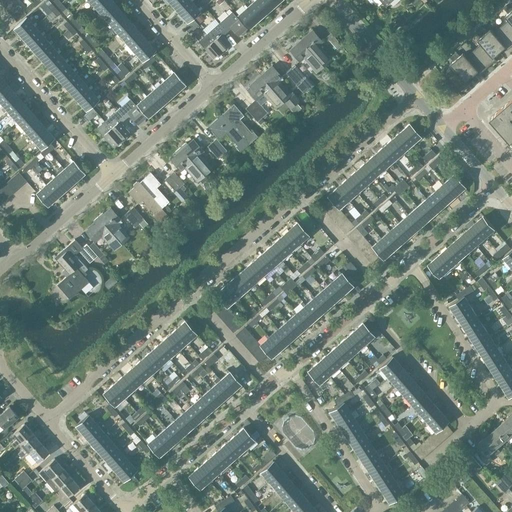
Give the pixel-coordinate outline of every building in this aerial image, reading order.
[(5,0),(1,4),(5,9),(14,1),(12,0),(5,0)] [(47,0),(46,0),(43,3),(47,7),(52,12),(56,9),(51,4),(47,0)] [(102,0),(95,6),(103,15),(115,5),(110,0),(102,0)] [(175,0),(172,3),(180,12),(191,2),(189,0),(175,0)] [(257,0),(248,8),(258,19),(267,11),(257,0)] [(272,0),(257,0),(267,11),(276,4),(272,0)] [(5,9),(9,13),(17,5),(14,1),(5,9)] [(191,2),(180,12),(188,21),(200,11),(191,2)] [(61,4),(58,7),(63,12),(66,9),(61,4)] [(9,13),(13,17),(21,10),(17,5),(9,13)] [(103,15),(111,24),(123,14),(115,5),(103,15)] [(511,11),(508,7),(505,10),(508,14),(505,16),(508,20),(501,27),(511,39),(511,11)] [(258,19),(248,8),(239,16),(249,27),(258,19)] [(56,9),(52,12),(55,16),(57,17),(60,14),(56,9)] [(21,10),(13,17),(17,22),(25,14),(21,10)] [(52,12),(46,17),(50,21),(55,16),(52,12)] [(232,12),(198,41),(213,59),(215,57),(219,57),(228,49),(228,46),(230,44),(223,36),(231,28),(238,36),(240,35),(243,36),(246,33),(246,30),(247,29),(232,12)] [(111,24),(119,33),(130,23),(123,14),(111,24)] [(200,15),(195,19),(199,24),(204,20),(200,15)] [(69,20),(74,25),(77,22),(73,17),(69,20)] [(15,28),(23,38),(34,27),(26,18),(15,28)] [(185,28),(189,33),(199,25),(194,20),(185,28)] [(63,25),(68,30),(71,27),(67,22),(63,25)] [(77,22),(74,25),(78,30),(82,27),(77,22)] [(119,33),(127,42),(138,32),(130,23),(119,33)] [(23,38),(31,47),(42,36),(34,27),(23,38)] [(71,27),(68,30),(73,35),(76,32),(71,27)] [(481,31),(498,51),(504,46),(508,50),(511,46),(511,39),(501,27),(493,33),(490,30),(487,32),(484,28),(481,31)] [(307,37),(302,41),(324,66),(331,59),(318,45),(322,42),(312,30),(306,35),(307,37)] [(473,51),(488,67),(496,60),(492,57),(498,51),(481,31),(477,34),(481,38),(478,40),(481,44),(473,51)] [(127,42),(135,51),(146,41),(138,32),(127,42)] [(327,37),(337,49),(342,45),(331,33),(327,37)] [(85,38),(90,43),(93,40),(89,35),(85,38)] [(31,47),(39,56),(50,45),(42,36),(31,47)] [(93,40),(90,43),(94,48),(98,45),(93,40)] [(146,41),(135,51),(143,61),(154,50),(146,41)] [(324,66),(302,41),(297,45),(296,44),(290,50),(300,62),(304,58),(316,72),(324,66)] [(39,56),(47,64),(58,54),(50,45),(39,56)] [(453,55),(457,59),(471,75),(477,70),(480,74),(488,67),(473,51),(466,57),(463,54),(460,56),(456,52),(453,55)] [(101,56),(106,61),(109,58),(104,53),(101,56)] [(47,64),(54,73),(66,63),(58,54),(47,64)] [(471,75),(457,59),(453,55),(450,58),(453,62),(451,64),(454,68),(446,75),(461,91),(468,84),(465,81),(471,75)] [(95,61),(100,66),(103,63),(99,58),(95,61)] [(109,58),(106,61),(110,66),(114,63),(109,58)] [(54,73),(62,82),(74,72),(66,63),(54,73)] [(295,65),(290,69),(301,81),(306,77),(295,65)] [(261,75),(261,76),(283,101),(284,102),(289,107),(290,109),(299,101),(294,94),(291,96),(278,81),(282,77),(272,66),(265,71),(267,73),(262,76),(261,75)] [(301,81),(290,69),(286,73),(297,85),(301,81)] [(120,71),(117,74),(122,79),(125,76),(120,71)] [(74,72),(62,82),(70,91),(82,81),(85,78),(82,73),(78,77),(74,72)] [(174,73),(165,81),(175,92),(184,84),(174,73)] [(111,79),(116,84),(119,81),(115,76),(111,79)] [(256,99),(250,104),(262,118),(268,113),(261,105),(268,99),(276,107),(283,101),(261,76),(250,85),(251,87),(248,90),(256,99)] [(70,91),(78,100),(90,90),(82,81),(70,91)] [(165,81),(156,89),(166,100),(175,92),(165,81)] [(0,89),(0,100),(2,103),(14,93),(6,84),(0,89)] [(156,89),(147,96),(157,108),(166,100),(156,89)] [(90,90),(78,100),(86,110),(98,100),(90,90)] [(2,103),(10,112),(21,102),(14,93),(2,103)] [(157,108),(147,96),(138,105),(148,116),(157,108)] [(145,118),(146,117),(130,99),(96,129),(112,147),(115,145),(118,145),(127,138),(127,134),(129,132),(121,123),(129,115),(138,125),(139,124),(142,124),(145,122),(145,118)] [(511,99),(490,118),(511,142),(511,99)] [(10,112),(18,121),(29,111),(21,102),(10,112)] [(282,113),(289,107),(284,102),(277,108),(282,113)] [(229,111),(224,115),(249,144),(258,136),(254,131),(252,133),(240,119),(244,115),(234,104),(228,109),(229,111)] [(262,118),(250,104),(246,108),(258,122),(262,118)] [(83,116),(84,116),(88,121),(97,113),(93,108),(83,116)] [(18,121),(26,130),(37,120),(29,111),(18,121)] [(240,151),(249,144),(224,115),(219,119),(218,118),(211,124),(208,126),(219,139),(227,132),(236,143),(234,144),(240,151)] [(26,130),(34,139),(45,129),(37,120),(26,130)] [(409,124),(400,132),(410,144),(419,135),(409,124)] [(45,129),(34,139),(42,149),(53,138),(45,129)] [(400,132),(391,140),(401,152),(410,144),(400,132)] [(216,138),(212,142),(223,154),(227,150),(216,138)] [(188,146),(183,150),(205,175),(212,168),(199,154),(203,151),(193,139),(187,145),(188,146)] [(391,140),(382,148),(392,159),(401,152),(391,140)] [(223,154),(212,142),(208,146),(218,158),(223,154)] [(52,144),(46,149),(49,152),(55,148),(52,144)] [(8,146),(4,149),(9,154),(12,151),(8,146)] [(382,148),(373,156),(383,167),(392,159),(382,148)] [(49,152),(46,149),(41,153),(44,157),(49,152)] [(422,157),(426,162),(436,154),(432,149),(422,157)] [(205,175),(183,150),(178,155),(177,154),(171,159),(181,170),(185,167),(197,181),(205,175)] [(373,156),(364,164),(374,175),(383,167),(373,156)] [(438,156),(429,165),(433,169),(442,161),(438,156)] [(33,160),(28,164),(31,168),(36,163),(33,160)] [(74,161),(64,169),(75,181),(84,173),(74,161)] [(31,168),(28,164),(23,169),(26,172),(31,168)] [(364,164),(355,172),(365,183),(374,175),(364,164)] [(60,173),(55,177),(66,189),(75,181),(64,169),(61,165),(57,169),(60,173)] [(425,168),(419,173),(423,176),(428,172),(425,168)] [(150,172),(139,182),(162,208),(169,201),(156,187),(160,184),(150,172)] [(174,172),(169,175),(180,187),(184,183),(174,172)] [(355,172),(346,180),(356,191),(365,183),(355,172)] [(19,173),(14,176),(22,185),(27,182),(19,173)] [(423,176),(419,173),(414,177),(418,181),(423,176)] [(180,187),(169,175),(165,179),(175,191),(180,187)] [(454,175),(444,183),(455,194),(464,186),(454,175)] [(14,176),(10,180),(18,189),(22,185),(14,176)] [(51,181),(46,185),(56,197),(66,189),(55,177),(51,181)] [(403,179),(398,183),(401,187),(406,182),(403,179)] [(10,180),(5,184),(13,193),(18,189),(10,180)] [(346,180),(338,188),(347,199),(356,191),(346,180)] [(162,208),(139,182),(138,181),(137,181),(136,181),(133,184),(133,185),(133,186),(134,187),(128,192),(138,203),(142,200),(154,214),(152,215),(159,223),(167,215),(161,208),(162,208)] [(389,187),(386,189),(390,194),(394,190),(392,188),(395,186),(392,183),(389,187)] [(392,188),(395,191),(401,187),(398,183),(392,188)] [(444,183),(436,191),(446,202),(455,194),(444,183)] [(5,184),(1,188),(9,197),(13,193),(5,184)] [(56,197),(46,185),(37,194),(47,205),(56,197)] [(1,188),(0,188),(0,196),(4,201),(9,197),(1,188)] [(331,199),(335,203),(338,207),(347,199),(338,188),(328,196),(331,199)] [(436,191),(427,199),(437,210),(446,202),(436,191)] [(382,201),(379,198),(373,203),(376,206),(382,201)] [(322,207),(326,211),(335,203),(331,199),(322,207)] [(389,199),(384,204),(387,208),(392,203),(389,199)] [(427,199),(418,207),(428,218),(437,210),(427,199)] [(326,211),(330,216),(339,208),(338,207),(335,203),(326,211)] [(387,208),(384,204),(379,209),(382,212),(387,208)] [(133,207),(129,211),(139,223),(144,219),(133,207)] [(418,207),(409,215),(419,226),(428,218),(418,207)] [(102,212),(98,216),(121,243),(129,237),(116,223),(120,219),(110,208),(105,212),(102,212)] [(330,216),(333,220),(343,212),(339,208),(330,216)] [(366,209),(361,214),(364,217),(369,213),(366,209)] [(139,223),(129,211),(124,215),(135,226),(139,223)] [(333,220),(337,225),(346,217),(343,212),(333,220)] [(364,217),(361,214),(355,219),(358,222),(364,217)] [(371,215),(366,220),(369,223),(374,219),(371,215)] [(409,215),(400,223),(410,234),(419,226),(409,215)] [(121,243),(98,216),(94,220),(93,222),(88,227),(89,229),(86,231),(95,241),(102,235),(114,249),(121,243)] [(337,225),(341,229),(350,221),(346,217),(337,225)] [(484,217),(475,225),(485,236),(494,228),(484,217)] [(144,219),(139,223),(144,227),(148,223),(144,219)] [(369,223),(366,220),(361,225),(364,228),(365,227),(368,224),(369,223)] [(350,221),(341,229),(345,234),(354,226),(350,221)] [(298,223),(288,231),(299,242),(308,234),(298,223)] [(400,223),(391,231),(401,242),(410,234),(400,223)] [(368,224),(365,227),(370,233),(373,230),(368,224)] [(475,225),(466,233),(476,244),(485,236),(475,225)] [(347,236),(352,241),(361,233),(356,228),(347,236)] [(288,231),(279,239),(290,250),(299,242),(288,231)] [(391,231),(382,238),(392,250),(401,242),(391,231)] [(352,241),(355,245),(364,237),(361,233),(352,241)] [(466,233),(457,241),(467,252),(476,244),(466,233)] [(355,245),(359,250),(368,242),(364,237),(355,245)] [(372,247),(376,251),(380,255),(382,258),(392,250),(382,238),(372,247)] [(76,261),(72,257),(82,247),(75,239),(54,257),(65,269),(63,270),(63,273),(66,276),(57,284),(69,298),(89,281),(84,275),(87,273),(85,271),(86,270),(77,260),(76,261)] [(279,239),(270,247),(281,258),(290,250),(279,239)] [(457,241),(448,249),(458,260),(467,252),(457,241)] [(89,246),(99,258),(104,254),(93,242),(89,246)] [(359,250),(363,254),(372,246),(368,242),(359,250)] [(507,243),(497,252),(501,256),(511,248),(507,243)] [(363,254),(367,258),(376,251),(372,247),(372,246),(363,254)] [(270,247),(262,255),(272,266),(281,258),(270,247)] [(310,256),(315,261),(324,252),(320,248),(310,256)] [(448,249),(439,257),(449,268),(458,260),(448,249)] [(376,251),(367,258),(371,263),(380,255),(376,251)] [(104,255),(100,258),(105,263),(108,260),(104,255)] [(262,255),(253,263),(263,274),(272,266),(262,255)] [(326,255),(317,263),(321,268),(330,260),(326,255)] [(449,268),(439,257),(430,265),(440,276),(449,268)] [(307,261),(302,265),(305,269),(310,264),(307,261)] [(351,274),(356,269),(349,262),(345,267),(351,274)] [(253,263),(244,270),(254,282),(263,274),(253,263)] [(305,269),(302,265),(297,270),(300,273),(305,269)] [(244,270),(235,278),(245,290),(254,282),(244,270)] [(342,273),(332,282),(343,293),(352,285),(342,273)] [(112,277),(103,284),(108,290),(117,283),(112,277)] [(235,278),(226,286),(236,298),(245,290),(235,278)] [(290,278),(285,282),(288,286),(293,281),(290,278)] [(485,290),(486,289),(489,286),(483,279),(479,282),(485,290)] [(280,287),(283,291),(288,286),(285,282),(280,287)] [(332,282),(323,290),(334,301),(343,293),(332,282)] [(470,285),(465,289),(468,294),(474,291),(470,285)] [(218,298),(222,302),(226,306),(236,298),(226,286),(216,295),(219,297),(218,298)] [(456,295),(459,300),(464,297),(468,294),(465,289),(456,295)] [(323,290),(314,298),(325,309),(334,301),(323,290)] [(271,293),(266,297),(269,301),(274,296),(271,293)] [(269,301),(266,297),(261,302),(264,305),(269,301)] [(452,305),(458,316),(471,307),(464,297),(459,300),(452,305)] [(209,306),(213,310),(222,302),(218,298),(209,306)] [(314,298),(305,306),(316,317),(325,309),(314,298)] [(213,310),(217,315),(226,307),(226,306),(222,302),(213,310)] [(305,306),(296,313),(307,325),(316,317),(305,306)] [(217,315),(221,319),(230,311),(226,307),(217,315)] [(458,316),(465,326),(478,317),(471,307),(458,316)] [(253,308),(248,313),(251,316),(256,312),(253,308)] [(221,319),(225,323),(234,315),(230,311),(221,319)] [(251,316),(248,313),(243,317),(246,321),(251,316)] [(296,313),(287,321),(298,333),(307,325),(296,313)] [(225,323),(229,328),(238,320),(237,319),(234,315),(225,323)] [(465,326),(471,336),(484,327),(478,317),(465,326)] [(256,322),(253,319),(248,323),(251,327),(256,322)] [(238,320),(229,328),(233,332),(242,324),(238,320)] [(287,321),(278,329),(289,341),(298,333),(287,321)] [(185,322),(176,330),(186,342),(196,333),(185,322)] [(363,324),(354,332),(363,343),(372,335),(363,324)] [(235,335),(239,339),(248,331),(244,327),(235,335)] [(471,336),(478,346),(490,337),(484,327),(471,336)] [(278,329),(269,337),(280,349),(289,341),(278,329)] [(176,330),(167,338),(177,349),(186,342),(176,330)] [(239,339),(243,344),(252,336),(248,331),(239,339)] [(354,332),(345,340),(354,351),(363,343),(354,332)] [(243,344),(247,348),(256,340),(252,336),(243,344)] [(260,345),(264,350),(268,354),(270,357),(280,349),(269,337),(260,345)] [(478,346),(484,356),(497,348),(490,337),(478,346)] [(167,338),(158,346),(168,357),(177,349),(167,338)] [(247,348),(251,353),(260,345),(256,340),(247,348)] [(345,340),(336,348),(345,359),(354,351),(345,340)] [(251,353),(255,357),(264,350),(260,345),(251,353)] [(158,346),(149,354),(159,365),(168,357),(158,346)] [(198,355),(203,359),(212,352),(207,347),(198,355)] [(336,348),(327,356),(336,367),(345,359),(336,348)] [(484,356),(491,366),(503,358),(497,348),(484,356)] [(264,350),(255,357),(259,362),(268,354),(264,350)] [(149,354),(140,362),(150,373),(159,365),(149,354)] [(214,354),(205,362),(209,366),(218,359),(214,354)] [(327,356),(318,363),(327,374),(336,367),(327,356)] [(380,367),(388,376),(400,366),(392,357),(383,364),(380,367)] [(491,366),(497,376),(510,368),(503,358),(491,366)] [(140,362),(131,370),(141,381),(150,373),(140,362)] [(327,374),(318,363),(308,371),(318,382),(327,374)] [(388,376),(396,385),(408,375),(400,366),(388,376)] [(225,376),(220,380),(230,392),(240,384),(230,372),(226,368),(222,372),(225,376)] [(497,376),(503,386),(511,380),(511,370),(510,368),(497,376)] [(131,370),(122,377),(132,389),(141,381),(131,370)] [(396,385),(404,394),(415,384),(408,375),(396,385)] [(122,377),(113,385),(123,397),(132,389),(122,377)] [(215,385),(211,388),(221,400),(230,392),(220,380),(217,377),(213,380),(216,384),(215,385)] [(511,395),(511,380),(503,386),(510,396),(511,395)] [(364,387),(368,392),(372,389),(368,384),(364,387)] [(404,394),(412,403),(423,393),(415,384),(404,394)] [(123,397),(113,385),(104,394),(114,405),(123,397)] [(211,388),(202,396),(212,408),(221,400),(211,388)] [(351,390),(345,394),(348,399),(354,395),(351,390)] [(412,403),(419,412),(431,402),(423,393),(412,403)] [(345,394),(334,401),(337,406),(343,402),(348,399),(345,394)] [(163,396),(158,400),(161,404),(167,400),(163,396)] [(202,396),(193,404),(203,416),(212,408),(202,396)] [(158,400),(153,405),(156,408),(161,404),(158,400)] [(337,406),(330,411),(337,421),(349,413),(343,402),(337,406)] [(419,412),(427,421),(439,411),(431,402),(419,412)] [(379,406),(383,412),(387,409),(382,403),(379,406)] [(105,407),(110,412),(113,409),(109,404),(105,407)] [(193,404),(184,412),(194,424),(203,416),(193,404)] [(0,423),(4,428),(18,417),(9,406),(2,413),(0,414),(0,423)] [(113,409),(110,412),(114,418),(118,415),(113,409)] [(387,409),(383,412),(387,417),(391,414),(387,409)] [(440,427),(445,423),(447,421),(439,411),(427,421),(435,431),(440,427)] [(184,412),(175,420),(185,431),(194,424),(184,412)] [(146,413),(141,417),(144,421),(150,416),(146,413)] [(337,421),(343,431),(356,423),(349,413),(337,421)] [(88,415),(76,425),(84,435),(96,425),(99,422),(95,417),(91,420),(88,415)] [(144,421),(141,417),(136,422),(139,426),(144,421)] [(175,420),(166,428),(176,439),(185,431),(175,420)] [(511,429),(505,421),(496,429),(506,440),(511,436),(511,429)] [(121,425),(126,430),(129,427),(124,422),(121,425)] [(393,425),(397,431),(401,428),(397,422),(393,425)] [(343,431),(350,441),(362,433),(356,423),(343,431)] [(445,423),(440,427),(448,436),(453,432),(445,423)] [(14,448),(19,444),(32,433),(24,424),(12,433),(17,439),(11,444),(14,448)] [(84,435),(92,444),(104,434),(96,425),(84,435)] [(129,427),(126,430),(130,436),(134,432),(129,427)] [(440,427),(435,431),(443,440),(448,436),(440,427)] [(166,428),(157,436),(167,447),(176,439),(166,428)] [(401,428),(397,431),(402,436),(405,433),(401,428)] [(243,429),(234,437),(244,448),(253,440),(243,429)] [(496,429),(487,436),(497,448),(506,440),(496,429)] [(435,431),(431,435),(439,444),(443,440),(435,431)] [(22,459),(29,453),(40,443),(32,433),(19,444),(23,449),(18,454),(22,459)] [(350,441),(356,451),(369,443),(362,433),(350,441)] [(92,444),(100,453),(111,443),(104,434),(92,444)] [(431,435),(426,439),(434,448),(439,444),(431,435)] [(167,447),(157,436),(148,444),(158,455),(167,447)] [(497,448),(487,436),(478,444),(481,448),(476,453),(487,465),(493,460),(489,455),(493,451),(501,460),(505,457),(500,452),(497,448)] [(234,437),(225,445),(235,456),(244,448),(234,437)] [(426,439),(422,443),(430,452),(434,448),(426,439)] [(40,443),(29,453),(37,462),(48,452),(40,443)] [(111,443),(100,453),(108,462),(119,452),(116,448),(111,443)] [(356,451),(363,461),(375,453),(369,443),(356,451)] [(422,443),(417,447),(425,456),(430,452),(422,443)] [(225,445),(216,453),(226,464),(235,456),(225,445)] [(425,456),(417,447),(413,451),(421,460),(425,456)] [(504,448),(500,452),(505,457),(509,454),(504,448)] [(270,449),(261,456),(263,459),(266,463),(275,455),(270,449)] [(108,462),(116,471),(127,461),(119,452),(108,462)] [(216,453),(207,460),(217,472),(226,464),(216,453)] [(363,461),(369,471),(382,463),(375,453),(363,461)] [(473,457),(463,466),(469,473),(479,464),(473,457)] [(38,472),(46,482),(62,468),(54,458),(38,472)] [(263,459),(258,463),(261,467),(266,463),(263,459)] [(207,460),(198,468),(208,479),(217,472),(207,460)] [(127,461),(116,471),(124,480),(135,470),(127,461)] [(261,471),(269,481),(281,471),(273,461),(261,471)] [(1,470),(4,473),(12,466),(9,463),(1,470)] [(261,467),(258,463),(253,468),(256,472),(261,467)] [(369,471),(376,481),(388,473),(382,463),(369,471)] [(426,474),(421,467),(417,470),(424,480),(428,477),(426,474)] [(511,467),(500,478),(509,488),(511,485),(511,467)] [(54,491),(59,487),(70,477),(62,468),(46,482),(54,491)] [(208,479),(198,468),(189,476),(199,488),(208,479)] [(14,479),(19,484),(28,476),(24,471),(14,479)] [(269,481),(277,490),(288,480),(281,471),(269,481)] [(376,481),(382,491),(395,483),(388,473),(376,481)] [(245,474),(240,479),(243,482),(248,478),(245,474)] [(28,476),(19,484),(22,488),(32,480),(28,476)] [(134,476),(130,479),(136,485),(139,482),(134,476)] [(70,477),(59,487),(67,496),(78,486),(70,477)] [(4,478),(0,481),(0,484),(3,488),(9,483),(4,478)] [(243,482),(240,479),(235,483),(238,487),(243,482)] [(277,490),(284,499),(296,489),(288,480),(277,490)] [(502,482),(498,486),(506,495),(510,491),(502,482)] [(395,483),(382,491),(389,501),(402,493),(395,483)] [(284,499),(292,508),(304,498),(296,489),(284,499)] [(73,503),(80,511),(81,511),(92,502),(84,493),(73,503)] [(461,494),(457,498),(465,507),(469,503),(461,494)] [(230,495),(225,499),(228,504),(234,500),(230,495)] [(34,501),(37,505),(42,501),(39,497),(34,501)] [(292,508),(295,511),(306,511),(312,507),(304,498),(292,508)] [(457,498),(452,502),(460,511),(465,507),(457,498)] [(214,506),(218,511),(223,507),(228,504),(225,499),(214,506)] [(81,511),(99,511),(100,511),(92,502),(81,511)] [(452,502),(448,506),(453,511),(458,511),(460,511),(452,502)]
